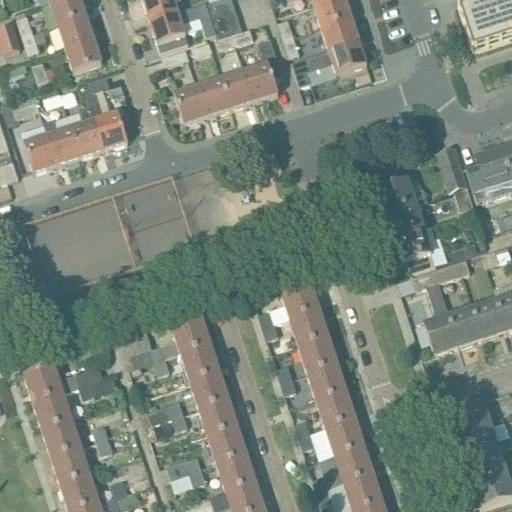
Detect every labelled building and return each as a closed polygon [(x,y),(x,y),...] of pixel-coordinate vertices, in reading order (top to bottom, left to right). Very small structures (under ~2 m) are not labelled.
[(47,0),(50,8),(75,0),(47,0)] [(78,0),(75,0),(50,8),(58,32),(86,22),(78,0)] [(178,18),(172,0),(150,0),(142,3),(150,27),(178,18)] [(268,0),(272,12),(273,12),(282,9),(279,0),(268,0)] [(309,0),(314,11),(344,1),(343,0),(309,0)] [(459,0),(463,10),(458,11),(473,57),(511,43),(511,0),(494,0),(493,0),(492,0),(459,0)] [(210,21),(234,13),(231,1),(206,9),(210,21)] [(321,34),(352,24),(344,1),(314,11),(321,34)] [(216,40),(214,33),(210,21),(206,9),(206,8),(196,12),(178,18),(150,27),(160,59),(188,49),(182,30),(200,24),(206,43),(216,40)] [(214,33),(238,25),(234,13),(210,21),(214,33)] [(27,22),(17,25),(22,42),(32,39),(27,22)] [(86,22),(58,32),(66,55),(94,46),(86,22)] [(329,57),(359,47),(352,24),(321,34),(329,57)] [(242,37),(241,34),(238,25),(214,33),(216,40),(218,45),(232,40),(242,37)] [(284,46),(294,43),(288,25),(278,28),(284,46)] [(0,44),(5,60),(20,56),(12,30),(0,34),(0,44)] [(253,45),(250,34),(242,37),(232,40),(236,50),(253,45)] [(35,47),(33,40),(32,39),(22,42),(29,61),(39,57),(35,47)] [(218,56),(236,50),(232,40),(218,45),(215,46),(218,56)] [(289,64),(290,63),(299,60),(294,43),(284,46),(289,64)] [(278,100),(273,84),(282,81),(269,44),(257,48),(265,71),(245,77),(255,107),(278,100)] [(94,46),(66,55),(74,78),(102,69),(94,46)] [(299,93),(309,90),(304,76),(332,67),(336,81),(367,71),(359,47),(329,57),(291,70),(299,93)] [(194,64),(212,58),(209,48),(191,54),(194,64)] [(186,55),(162,63),(165,74),(189,66),(186,55)] [(38,90),(48,86),(42,69),(32,72),(38,90)] [(231,115),(255,107),(245,77),(221,85),(231,115)] [(89,112),(104,157),(128,149),(118,119),(104,123),(97,99),(110,94),(107,84),(82,93),(88,112),(89,112)] [(208,123),(231,115),(221,85),(198,92),(208,123)] [(121,91),(110,94),(113,104),(124,100),(122,93),(121,91)] [(184,131),(208,123),(198,92),(174,100),(184,131)] [(61,110),(62,110),(59,100),(42,105),(46,116),(62,111),(61,110)] [(13,115),(16,125),(40,117),(37,107),(13,115)] [(13,115),(11,109),(1,112),(8,131),(17,128),(16,125),(13,115)] [(83,130),(70,134),(80,164),(104,157),(89,112),(88,112),(78,115),(83,130)] [(70,134),(58,138),(54,126),(43,129),(48,142),(58,172),(80,164),(70,134)] [(0,158),(9,155),(3,138),(0,139),(0,158)] [(34,180),(58,172),(48,142),(24,149),(34,180)] [(510,187),(511,186),(511,151),(500,156),(510,187)] [(474,199),(510,187),(500,156),(476,164),(478,170),(465,174),(474,199)] [(0,188),(1,191),(9,188),(19,185),(13,167),(0,171),(0,188)] [(463,181),(451,185),(455,197),(467,193),(463,181)] [(423,194),(412,198),(408,186),(377,196),(385,221),(416,211),(427,207),(423,194)] [(460,217),(473,213),(467,193),(455,197),(454,197),(460,217)] [(393,245),(424,234),(416,211),(385,221),(393,245)] [(511,220),(497,225),(497,226),(500,237),(501,238),(502,237),(511,233),(511,220)] [(410,279),(436,271),(424,234),(393,245),(401,269),(406,267),(410,279)] [(476,258),(474,249),(453,256),(456,264),(476,258)] [(494,257),(482,261),(486,273),(499,269),(494,257)] [(453,270),(458,283),(469,279),(465,266),(453,270)] [(441,288),(458,283),(453,270),(437,276),(441,288)] [(438,289),(441,288),(437,276),(412,284),(416,297),(426,293),(438,289)] [(320,315),(319,314),(310,286),(280,296),(289,325),(320,315)] [(507,337),(511,335),(511,288),(493,294),(497,306),(507,337)] [(438,289),(426,293),(436,326),(449,322),(438,289)] [(483,345),(507,337),(497,306),(473,314),(483,345)] [(459,352),(483,345),(473,314),(449,322),(459,352)] [(328,342),(320,315),(289,325),(298,352),(328,342)] [(263,333),(274,330),(270,316),(258,320),(263,333)] [(172,332),(176,347),(181,360),(211,350),(202,322),(172,332)] [(435,360),(459,352),(449,322),(436,326),(425,329),(435,360)] [(274,330),(263,333),(267,346),(278,342),(274,330)] [(338,370),(337,369),(328,342),(298,352),(307,380),(338,370)] [(190,387),(220,377),(211,350),(181,360),(190,387)] [(165,364),(161,352),(150,356),(154,368),(165,364)] [(158,381),(170,378),(165,364),(154,368),(158,381)] [(103,386),(99,372),(59,385),(54,370),(24,380),(33,409),(64,398),(91,389),(103,386)] [(346,397),(338,370),(307,380),(316,407),(346,397)] [(281,389),(292,385),(288,372),(276,375),(281,389)] [(229,406),(229,405),(220,377),(190,387),(199,416),(229,406)] [(281,389),(285,401),(296,397),(292,385),(281,389)] [(91,389),(80,394),(82,406),(94,403),(91,389)] [(325,434),(355,425),(346,397),(316,407),(325,434)] [(64,398),(33,409),(42,436),(72,426),(64,398)] [(238,433),(229,406),(199,416),(208,443),(238,433)] [(152,431),(172,424),(183,421),(179,407),(148,417),(152,431)] [(483,407),(449,417),(457,442),(491,431),(483,407)] [(183,421),(172,424),(176,437),(188,433),(183,421)] [(96,449),(109,445),(108,443),(127,437),(123,425),(92,435),(96,449)] [(364,452),(355,425),(325,434),(334,462),(364,452)] [(81,454),(72,426),(42,436),(51,464),(81,454)] [(298,443),(310,439),(306,427),(294,430),(298,443)] [(491,431),(457,442),(465,466),(499,455),(491,431)] [(217,470),(247,460),(238,433),(208,443),(217,470)] [(298,443),(303,456),(314,452),(310,439),(298,443)] [(96,449),(101,462),(113,457),(109,445),(96,449)] [(374,481),(373,480),(364,452),(334,462),(343,490),(374,481)] [(90,481),(81,454),(51,464),(60,491),(90,481)] [(499,455),(465,466),(473,490),(507,479),(499,455)] [(256,488),(247,460),(217,470),(226,498),(256,488)] [(170,485),(201,475),(197,462),(166,472),(170,485)] [(174,498),(175,498),(205,489),(201,475),(170,485),(174,498)] [(473,490),(480,511),(488,511),(511,504),(511,494),(507,479),(473,490)] [(60,491),(66,511),(88,511),(100,508),(90,481),(60,491)] [(369,511),(382,508),(374,481),(343,490),(350,511),(369,511)] [(317,499),(328,495),(324,482),(312,486),(317,499)] [(122,486),(111,490),(115,503),(126,500),(122,486)] [(263,511),(256,488),(226,498),(230,511),(263,511)] [(317,499),(321,511),(332,508),(328,495),(317,499)] [(130,511),(126,500),(115,503),(117,511),(130,511)]
